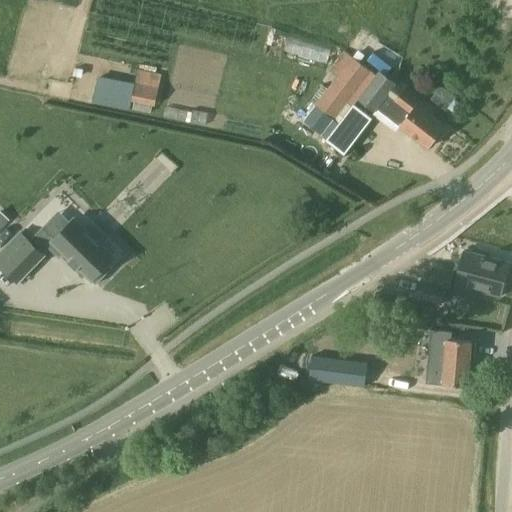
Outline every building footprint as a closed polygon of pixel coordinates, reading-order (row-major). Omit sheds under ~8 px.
[(378,110),(396,85),(397,84),(380,70),(377,74),(345,51),(329,71),(338,76),(315,106),(340,123),(326,141),(344,155),(373,118),(355,105),(359,100),(375,113),(378,110)] [(132,101),(156,105),(162,74),(138,70),(132,101)] [(93,102),(130,110),(135,82),(99,74),(93,102)] [(396,85),(378,110),(401,127),(429,148),(445,127),(431,117),(434,113),(396,85)] [(322,135),(334,119),(315,106),(303,121),(322,135)] [(163,152),(137,175),(151,191),(177,168),(163,152)] [(82,234),(71,223),(56,238),(44,227),(30,242),(21,233),(0,254),(0,264),(18,282),(44,255),(42,254),(49,247),(60,257),(64,253),(70,259),(68,262),(77,270),(79,268),(96,285),(112,269),(107,265),(114,258),(102,246),(109,238),(93,223),(82,234)] [(474,290),(499,297),(508,262),(462,250),(450,296),(471,301),(474,290)] [(446,288),(450,289),(455,271),(434,265),(429,281),(422,279),(416,298),(442,305),(446,288)] [(443,385),(469,387),(473,341),(447,339),(443,385)] [(312,356),(309,380),(365,386),(368,362),(312,356)]
